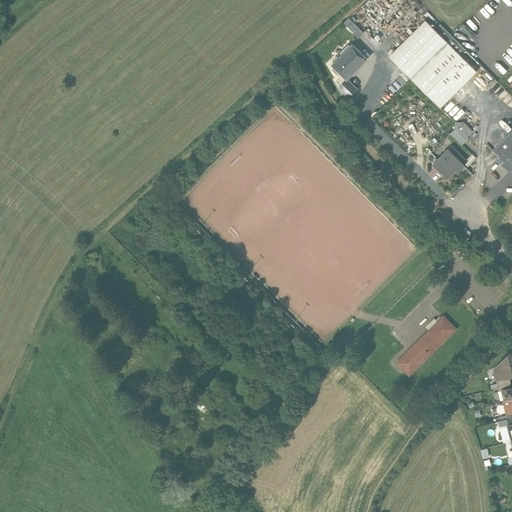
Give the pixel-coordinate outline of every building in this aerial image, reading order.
[(363,34),(349,19),(344,24),(358,39),(363,34)] [(476,72),(460,56),(465,50),(440,25),(435,30),(425,21),(389,57),(440,108),(476,72)] [(352,45),(332,65),(333,67),(332,68),(332,71),(336,75),(339,75),(339,78),(336,82),(339,87),(347,80),(367,60),(352,45)] [(357,90),(347,80),(339,87),(347,100),(357,90)] [(461,124),(455,123),(455,129),(450,134),(462,145),(467,140),(465,138),(470,133),(461,124)] [(511,131),(492,151),(503,163),(501,165),(509,173),(511,170),(511,131)] [(466,161),(451,146),(432,164),(447,179),(456,171),(458,173),(464,167),(462,164),(463,163),(466,161)] [(472,155),(466,161),(463,163),(468,167),(476,159),(472,155)] [(454,330),(443,318),(397,364),(409,375),(454,330)] [(509,356),(508,354),(494,369),(496,378),(496,379),(508,376),(511,374),(511,366),(509,356)] [(511,387),(508,376),(496,379),(496,378),(495,378),(497,385),(498,385),(498,388),(499,391),(502,390),(511,387)] [(505,400),(505,401),(511,398),(511,387),(502,390),(503,390),(505,390),(507,399),(505,400)] [(508,425),(506,419),(497,422),(502,444),(511,441),(508,425)] [(487,449),(481,451),(483,460),(489,458),(487,449)]
